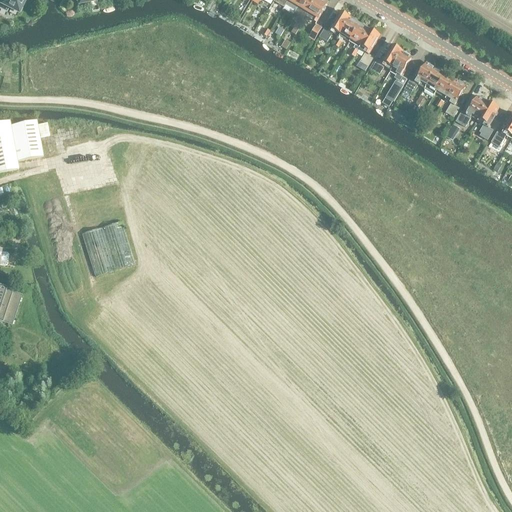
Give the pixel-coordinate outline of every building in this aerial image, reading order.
[(0,0),(0,10),(6,13),(9,8),(18,13),(24,0),(0,0)] [(275,0),(274,2),(284,8),(285,6),(286,6),(289,1),(289,0),(275,0)] [(289,0),(289,1),(286,6),(296,12),(295,13),(296,14),(303,0),(289,0)] [(303,0),(296,14),(305,19),(307,17),(317,0),(303,0)] [(317,0),(307,17),(313,21),(318,24),(330,4),(324,0),(317,0)] [(333,34),(339,38),(340,38),(340,36),(352,18),(342,12),(329,32),(325,29),(320,37),(328,42),(333,34)] [(350,42),(362,24),(352,18),(340,36),(350,42)] [(362,24),(350,42),(361,49),(372,30),(362,24)] [(309,37),(315,41),(322,28),(317,25),(309,37)] [(263,34),(267,37),(269,38),(273,33),(266,29),(263,34)] [(372,30),(361,49),(366,52),(361,61),(368,66),(373,57),(370,55),(381,36),(372,30)] [(334,45),(340,48),(343,42),(338,39),(334,45)] [(392,70),(402,53),(403,52),(392,45),(380,64),(376,62),(371,71),(379,76),(383,70),(384,68),(391,71),(392,70)] [(350,54),(354,57),(358,51),(353,49),(350,54)] [(402,53),(392,70),(391,71),(390,72),(397,76),(395,79),(400,82),(403,78),(400,76),(411,59),(402,53)] [(404,90),(413,95),(420,83),(425,86),(437,67),(427,62),(415,82),(410,79),(404,90)] [(437,67),(425,86),(436,92),(447,74),(437,67)] [(447,74),(436,92),(446,98),(457,80),(447,74)] [(457,80),(446,98),(451,101),(449,104),(451,105),(446,113),(454,118),(459,109),(455,106),(467,86),(457,80)] [(465,129),(467,126),(472,119),(477,122),(479,119),(489,102),(480,97),(477,102),(476,102),(467,116),(462,113),(456,123),(465,129)] [(479,119),(477,122),(483,126),(479,133),(481,134),(480,136),(487,141),(493,131),(489,129),(498,114),(497,113),(499,109),(489,102),(479,119)] [(511,118),(503,134),(498,131),(491,143),(499,147),(506,136),(511,139),(511,118)] [(0,173),(18,170),(17,162),(43,158),(39,138),(49,136),(47,124),(37,126),(36,122),(10,127),(10,122),(0,123),(0,173)] [(461,131),(459,130),(460,128),(453,124),(446,137),(455,141),(461,131)] [(19,227),(16,219),(15,216),(9,218),(13,231),(19,230),(18,227),(19,227)] [(123,223),(81,235),(94,277),(135,265),(123,223)] [(0,265),(5,266),(7,264),(8,255),(7,253),(1,252),(1,251),(0,251),(0,265)] [(0,322),(1,323),(1,322),(11,326),(21,296),(11,293),(0,289),(0,322)]
